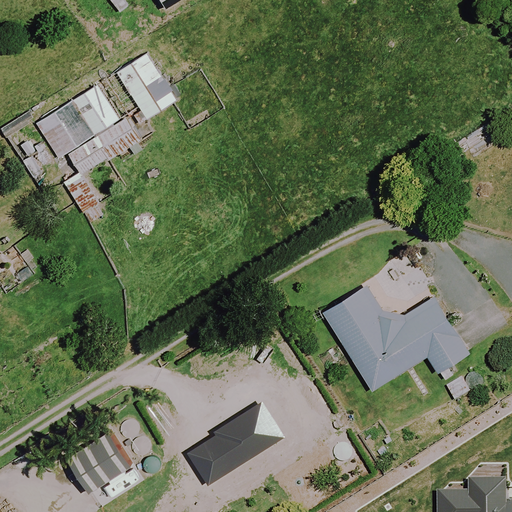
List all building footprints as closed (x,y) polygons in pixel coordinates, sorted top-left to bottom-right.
[(128,0),(108,0),(119,18),(134,9),(128,0)] [(179,101),(160,72),(130,92),(149,121),(179,101)] [(135,145),(111,102),(84,117),(97,139),(75,152),(86,172),(135,145)] [(90,184),(83,171),(66,181),(85,213),(122,192),(110,172),(90,184)] [(391,324),(370,288),(327,313),(373,391),(430,357),(439,373),(473,353),(439,296),(391,324)]
